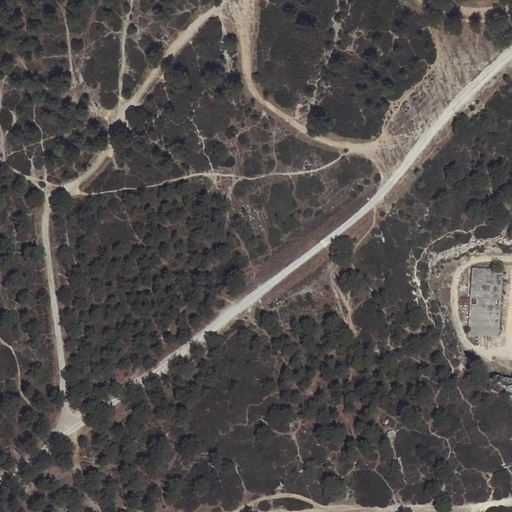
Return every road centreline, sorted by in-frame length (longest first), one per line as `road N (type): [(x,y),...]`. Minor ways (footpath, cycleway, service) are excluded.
road 1 (unclassified): [(511,52),(368,208),(0,479)]
road 2 (track): [(69,430),(48,202),(97,163),(117,123),(221,0)]
road 3 (track): [(433,130),(358,147),(297,128),(253,88),(239,0)]
road 4 (track): [(308,511),(511,501)]
